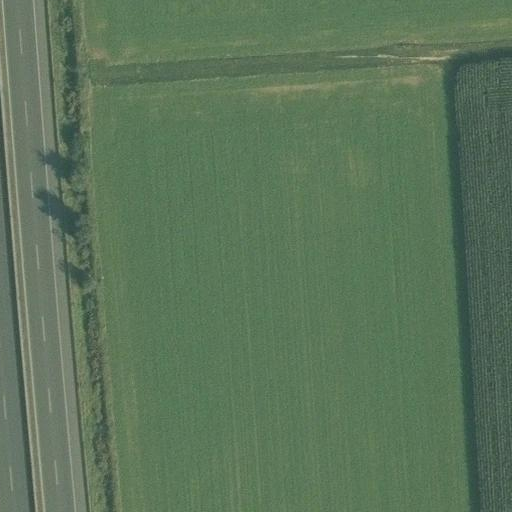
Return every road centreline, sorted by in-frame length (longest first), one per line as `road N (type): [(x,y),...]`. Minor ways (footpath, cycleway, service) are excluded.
road 1 (motorway): [(57,511),(12,0)]
road 2 (track): [(511,55),(92,83)]
